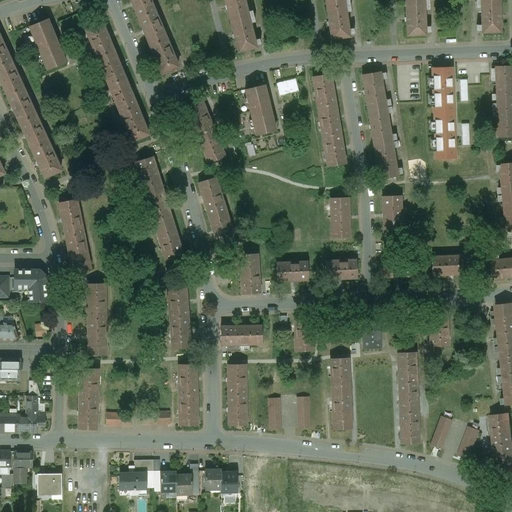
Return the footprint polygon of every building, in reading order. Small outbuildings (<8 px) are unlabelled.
[(178,67),(149,0),(130,0),(132,5),(144,32),(155,60),(161,74),(178,67)] [(244,0),(223,0),(228,20),(248,15),(244,0)] [(423,0),(403,0),(405,29),(425,28),(423,0)] [(498,0),(478,0),(480,26),(500,25),(498,0)] [(344,1),(324,4),(329,34),(349,31),(344,1)] [(77,15),(58,23),(63,35),(82,27),(77,15)] [(248,15),(228,20),(235,47),(255,42),(248,15)] [(65,63),(47,19),(29,27),(47,71),(65,63)] [(108,37),(102,23),(85,30),(131,142),(148,135),(142,121),(131,93),(119,65),(108,37)] [(61,171),(0,37),(0,81),(0,82),(13,110),(25,137),(38,164),(44,178),(61,171)] [(511,66),(497,67),(500,138),(511,137),(511,66)] [(451,70),(431,71),(433,111),(453,110),(451,70)] [(380,73),(362,77),(365,94),(371,128),(376,162),(379,180),(397,177),(380,73)] [(333,90),(330,75),(312,78),(327,167),(345,164),(343,149),(338,119),(333,90)] [(295,79),(276,84),(279,97),(299,92),(295,79)] [(462,101),(469,101),(468,80),(460,80),(462,101)] [(264,85),(245,90),(256,136),(275,131),(264,85)] [(224,157),(201,101),(184,108),(190,122),(201,150),(207,164),(224,157)] [(454,141),(453,110),(433,111),(435,142),(454,141)] [(464,145),(471,144),(470,124),(462,124),(464,145)] [(162,191),(152,158),(134,164),(144,197),(162,191)] [(511,164),(501,166),(507,225),(511,224),(511,164)] [(216,178),(198,184),(203,200),(213,234),(218,251),(236,246),(216,178)] [(167,208),(162,191),(144,197),(165,264),(182,259),(177,242),(167,208)] [(400,197),(382,197),(383,236),(401,236),(400,197)] [(348,199),(330,200),(331,238),(349,238),(348,199)] [(76,200),(59,203),(62,220),(69,255),(72,272),(89,269),(76,200)] [(257,254),(239,255),(242,295),(260,294),(257,254)] [(471,257),(432,258),(432,276),(471,275),(471,257)] [(412,259),(382,260),(382,278),(412,277),(412,259)] [(511,260),(492,262),(494,280),(511,278),(511,260)] [(356,261),(326,262),(326,280),(357,279),(356,261)] [(307,263),(277,264),(277,282),(308,281),(307,263)] [(45,276),(39,271),(14,271),(14,289),(28,289),(29,303),(47,301),(45,276)] [(8,277),(0,277),(0,297),(8,297),(8,277)] [(106,354),(104,284),(86,284),(86,302),(87,337),(87,355),(106,354)] [(185,288),(166,289),(171,349),(189,348),(188,333),(186,303),(185,288)] [(511,303),(495,306),(506,406),(511,405),(511,303)] [(446,315),(428,316),(429,347),(448,346),(446,315)] [(12,324),(2,324),(3,319),(1,319),(0,318),(0,339),(14,340),(16,337),(12,324)] [(380,319),(362,319),(363,350),(381,349),(380,319)] [(312,321),(294,322),(295,352),(314,352),(312,321)] [(47,323),(36,324),(37,336),(48,336),(47,323)] [(261,327),(220,327),(220,345),(261,344),(261,327)] [(415,354),(397,355),(398,370),(399,400),(400,429),(401,444),(418,444),(415,354)] [(21,360),(0,360),(0,380),(21,381),(21,380),(19,380),(19,375),(21,375),(21,360)] [(348,360),(331,360),(333,431),(351,430),(351,412),(349,377),(348,360)] [(196,365),(177,365),(178,426),(196,425),(196,410),(196,380),(196,365)] [(245,365),(227,365),(227,380),(227,411),(228,426),(246,426),(245,365)] [(96,430),(98,369),(80,369),(79,384),(78,414),(78,429),(96,430)] [(27,395),(27,398),(27,404),(27,416),(17,416),(17,432),(38,432),(38,425),(45,425),(45,412),(38,412),(38,404),(38,403),(37,403),(37,398),(37,395),(27,395)] [(309,398),(297,398),(298,429),(310,429),(309,398)] [(279,399),(267,399),(269,430),(281,430),(279,399)] [(169,413),(140,413),(140,425),(169,425),(169,413)] [(130,414),(106,414),(106,425),(129,426),(130,414)] [(508,414),(490,416),(496,475),(511,473),(511,452),(509,429),(508,414)] [(17,416),(0,415),(0,431),(17,432),(17,416)] [(452,421),(440,417),(429,446),(441,450),(452,421)] [(468,427),(457,456),(468,460),(479,431),(468,427)] [(9,452),(0,451),(0,468),(9,468),(9,452)] [(31,452),(13,452),(13,469),(18,469),(18,468),(31,467),(31,452)] [(153,460),(134,461),(134,472),(135,472),(135,474),(146,474),(154,474),(153,471),(153,460)] [(220,471),(204,471),(205,487),(221,487),(221,473),(220,471)] [(21,472),(13,472),(13,483),(21,484),(21,472)] [(176,476),(176,473),(160,474),(160,490),(176,490),(176,476)] [(236,473),(221,473),(221,487),(221,490),(236,490),(236,473)] [(146,474),(135,474),(119,474),(120,489),(146,489),(146,474)] [(62,475),(37,475),(38,485),(42,485),(42,493),(62,492),(62,475)] [(192,476),(176,476),(176,490),(176,493),(192,493),(192,476)]
